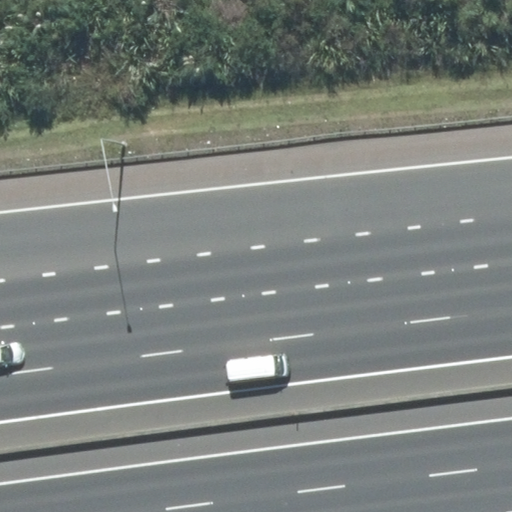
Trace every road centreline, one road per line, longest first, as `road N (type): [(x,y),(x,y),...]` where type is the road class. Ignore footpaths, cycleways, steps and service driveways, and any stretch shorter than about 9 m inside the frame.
road 1 (motorway): [(0,376),(511,310)]
road 2 (motorway): [(0,247),(511,232)]
road 3 (motorway): [(511,467),(160,511)]
